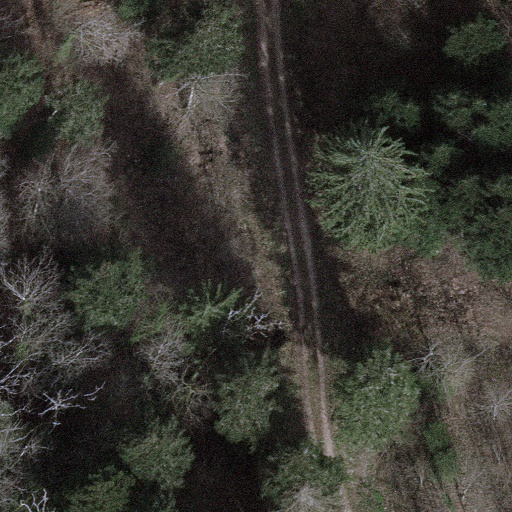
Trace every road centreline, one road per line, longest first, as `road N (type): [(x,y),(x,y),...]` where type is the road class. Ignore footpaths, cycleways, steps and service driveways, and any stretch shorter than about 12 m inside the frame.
road 1 (track): [(345,511),(297,315),(268,0)]
road 2 (track): [(322,427),(249,364),(202,306),(132,157),(87,0)]
